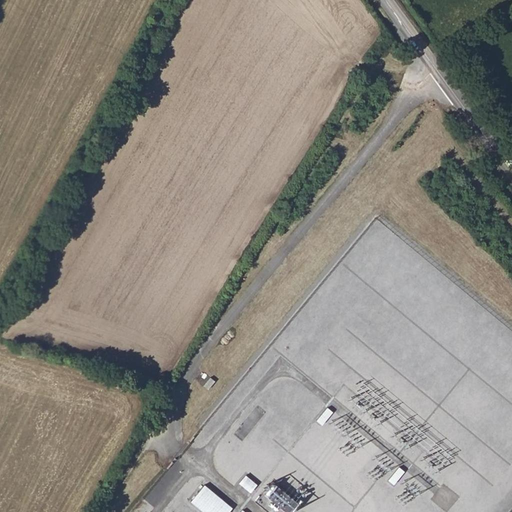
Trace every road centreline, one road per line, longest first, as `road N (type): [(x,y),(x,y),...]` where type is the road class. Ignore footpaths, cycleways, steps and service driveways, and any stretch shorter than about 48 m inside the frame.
road 1 (unclassified): [(181,450),(172,429),(176,400),(204,348),(434,66)]
road 2 (secondary): [(511,168),(434,66)]
